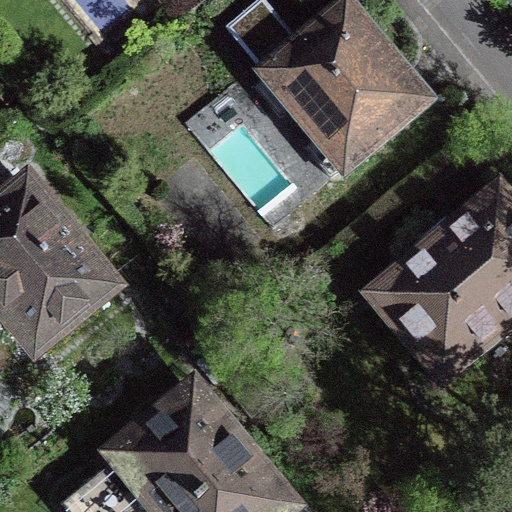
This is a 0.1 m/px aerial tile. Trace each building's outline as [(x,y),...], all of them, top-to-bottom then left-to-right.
[(59,0),(100,53),(159,6),(153,0),(59,0)] [(268,0),(244,0),(223,18),(260,61),(251,69),(344,178),(442,94),(396,40),(361,0),(328,0),(294,29),(268,0)] [(263,204),(295,177),(259,133),(275,121),(235,74),(187,113),(263,204)] [(37,178),(0,210),(0,318),(47,371),(137,293),(37,178)] [(511,191),(375,304),(455,401),(511,354),(511,191)] [(313,511),(207,385),(111,465),(149,511),(313,511)]
